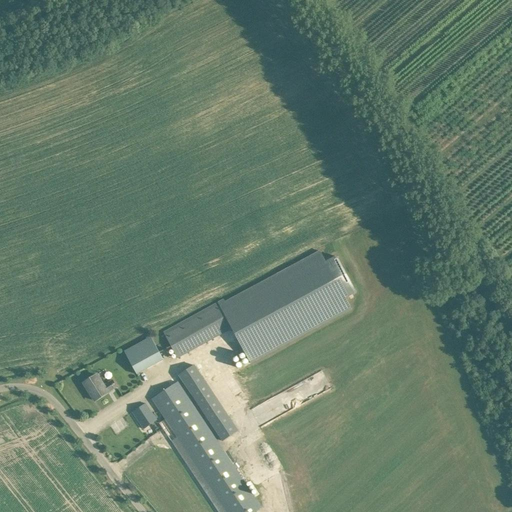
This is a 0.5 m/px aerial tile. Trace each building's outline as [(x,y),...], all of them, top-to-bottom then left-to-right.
[(178,357),(232,328),(251,363),(352,309),(345,298),(356,292),(337,257),(326,262),(320,251),(226,302),(224,299),(164,332),(165,335),(178,357)] [(164,359),(151,337),(125,351),(137,374),(164,359)] [(190,390),(205,380),(194,365),(179,375),(190,390)] [(112,381),(104,386),(93,368),(80,376),(96,401),(108,393),(108,392),(116,386),(117,386),(113,379),(111,380),(112,381)] [(161,393),(152,399),(166,419),(160,423),(219,511),(255,511),(262,508),(250,490),(219,444),(178,382),(161,393)] [(157,420),(146,403),(133,412),(144,429),(157,420)] [(223,441),(238,431),(228,416),(213,425),(223,441)]
